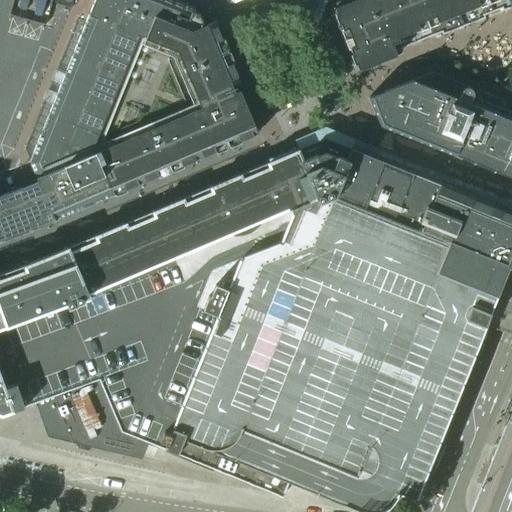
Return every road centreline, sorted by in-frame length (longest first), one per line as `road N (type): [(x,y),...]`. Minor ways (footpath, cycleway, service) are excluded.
road 1 (unknown): [(219,349),(204,385),(205,422),(350,471),(366,441)]
road 2 (unclassified): [(430,511),(511,306)]
road 3 (unknown): [(431,294),(415,261),(358,237),(271,251)]
road 4 (unclassified): [(139,511),(0,482)]
